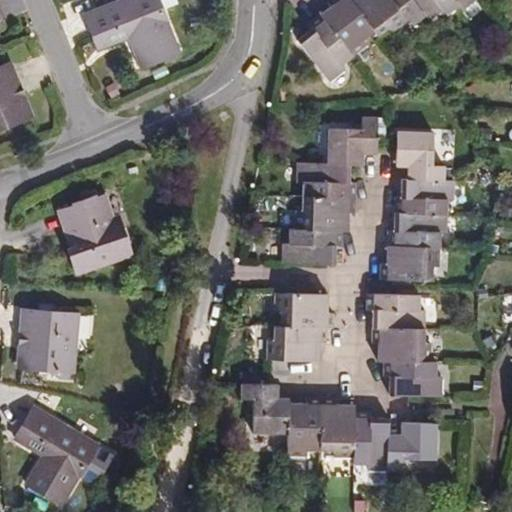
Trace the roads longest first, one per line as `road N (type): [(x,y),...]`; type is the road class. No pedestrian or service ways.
road 1 (residential): [(219,272),(165,506)]
road 2 (residential): [(245,67),(219,272)]
road 3 (residential): [(245,67),(90,152)]
road 4 (residential): [(90,152),(34,0)]
road 5 (residential): [(351,280),(219,272)]
road 6 (residential): [(382,155),(351,280)]
